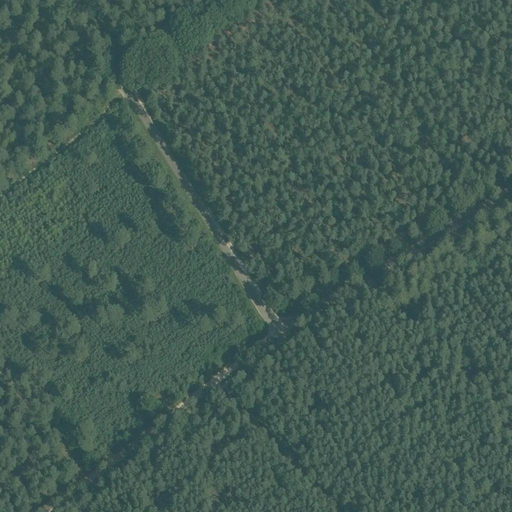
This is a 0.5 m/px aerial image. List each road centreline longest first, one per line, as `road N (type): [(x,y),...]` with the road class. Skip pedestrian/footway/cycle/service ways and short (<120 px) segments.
road 1 (unclassified): [(279,330),(68,0)]
road 2 (unclassified): [(279,330),(511,191)]
road 3 (track): [(323,511),(208,383)]
